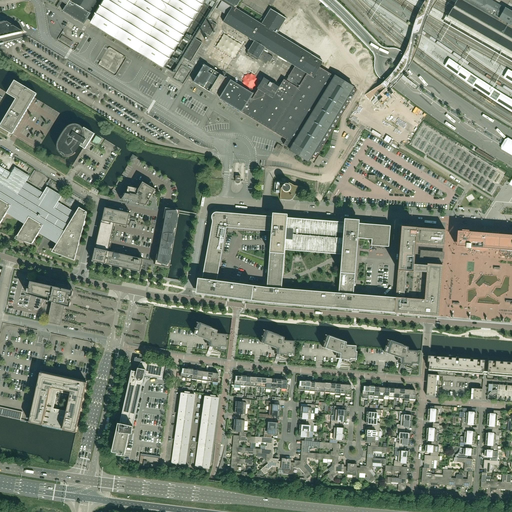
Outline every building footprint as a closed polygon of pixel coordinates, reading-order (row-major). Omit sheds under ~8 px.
[(164,67),(173,73),(183,57),(191,62),(202,43),(195,38),(200,30),(210,36),(217,25),(207,19),(216,3),(219,6),(222,1),(236,9),(241,0),(47,0),(54,4),(56,0),(58,0),(67,5),(67,6),(66,6),(63,11),(84,25),(88,19),(87,19),(88,18),(92,20),(91,22),(92,23),(115,37),(116,38),(139,52),(140,52),(163,66),(164,67)] [(511,12),(505,9),(489,0),(457,0),(448,16),(447,16),(446,15),(442,22),(491,49),(511,61),(511,12)] [(284,145),(309,158),(311,154),(315,157),(356,90),(333,76),(336,71),(321,62),(321,61),(277,34),(287,19),(271,9),(261,24),(236,9),(222,1),(219,6),(217,9),(227,16),(223,22),(223,23),(224,23),(254,42),(247,54),(249,55),(258,61),(259,59),(267,64),(268,61),(270,62),(273,57),(263,51),(265,48),(295,67),(288,78),(286,81),(284,80),(279,88),(264,78),(257,89),(258,90),(253,99),(250,98),(252,94),(231,81),(220,99),(241,112),(275,133),(287,140),(284,145)] [(0,37),(15,33),(19,33),(24,32),(14,26),(12,26),(12,25),(7,22),(1,23),(0,22),(0,37)] [(246,54),(252,44),(227,30),(221,39),(246,54)] [(236,65),(242,67),(241,71),(245,72),(248,63),(244,62),(245,58),(239,56),(236,65)] [(468,71),(449,58),(443,66),(453,73),(473,87),(481,93),(498,104),(511,113),(511,99),(509,98),(485,83),(468,71)] [(215,95),(225,77),(204,65),(193,82),(215,95)] [(252,65),(249,71),(257,76),(261,70),(252,65)] [(181,67),(174,79),(181,84),(189,72),(181,67)] [(511,71),(508,69),(503,78),(508,81),(511,83),(511,71)] [(0,127),(13,135),(37,94),(15,81),(7,94),(16,99),(0,125),(0,127)] [(75,153),(76,153),(75,153),(72,150),(73,149),(74,148),(75,147),(76,147),(77,146),(78,145),(85,149),(95,134),(84,128),(80,125),(79,125),(78,125),(77,124),(76,124),(74,124),(73,124),(72,124),(71,125),(70,125),(69,125),(68,126),(68,127),(67,127),(66,128),(66,129),(63,133),(62,135),(59,139),(58,142),(57,143),(57,144),(57,145),(57,146),(57,147),(57,148),(57,149),(58,150),(58,151),(58,152),(59,153),(60,154),(61,155),(62,156),(63,156),(64,156),(65,157),(66,157),(67,157),(68,157),(69,157),(70,156),(71,156),(72,156),(73,155),(74,155),(74,154),(75,153)] [(96,136),(92,142),(98,145),(102,139),(96,136)] [(511,140),(508,138),(504,139),(501,146),(501,149),(511,155),(511,140)] [(280,152),(283,147),(278,144),(275,149),(280,152)] [(477,149),(475,152),(493,162),(494,159),(477,149)] [(0,224),(7,213),(25,223),(16,238),(32,244),(39,232),(76,255),(87,212),(79,207),(75,214),(57,203),(62,196),(47,187),(43,194),(25,183),(29,176),(15,167),(11,174),(0,167),(0,224)] [(151,196),(152,196),(152,195),(153,195),(156,190),(143,182),(139,189),(128,186),(127,192),(125,192),(120,200),(139,204),(146,206),(150,200),(149,200),(150,199),(151,196)] [(296,194),(300,187),(313,189),(294,186),(291,184),(289,183),(288,183),(287,183),(286,183),(285,183),(285,184),(284,184),(283,185),(282,186),(281,187),(281,188),(281,189),(281,190),(280,197),(280,198),(280,199),(280,200),(281,200),(289,201),(290,201),(291,200),(293,199),(293,198),(296,194)] [(140,272),(143,259),(108,251),(109,248),(114,224),(127,226),(129,221),(128,221),(129,219),(130,214),(118,211),(117,211),(115,210),(114,210),(105,208),(102,220),(93,260),(93,261),(94,261),(140,272)] [(178,211),(178,210),(175,209),(175,210),(174,210),(174,209),(171,209),(170,209),(170,208),(167,208),(167,209),(166,209),(165,209),(163,219),(164,219),(162,234),(162,235),(161,239),(158,254),(157,254),(155,265),(156,265),(169,268),(179,211),(178,211)] [(398,270),(396,298),(360,295),(355,294),(353,294),(354,286),(355,286),(356,283),(354,283),(355,275),(356,263),(356,260),(356,256),(358,238),(372,239),(371,246),(389,247),(390,226),(378,225),(373,225),(359,223),(359,220),(344,219),(344,222),(287,218),(287,214),(273,213),(272,217),(225,213),(217,212),(216,212),(215,213),(214,213),(213,214),(212,215),(212,216),(212,217),(212,218),(212,219),(212,220),(212,221),(212,222),(207,251),(206,256),(202,279),(198,278),(196,293),(216,296),(239,299),(242,299),(244,300),(252,301),(253,301),(255,301),(263,302),(273,303),(352,309),(354,310),(359,310),(394,313),(395,313),(439,316),(443,265),(427,264),(427,265),(414,264),(415,252),(416,243),(444,245),(445,230),(417,228),(409,227),(401,227),(400,242),(399,257),(399,262),(398,270)] [(475,233),(473,233),(471,234),(469,234),(468,233),(469,231),(462,230),(462,231),(457,231),(456,246),(468,247),(470,248),(472,249),(474,250),(477,251),(479,251),(482,251),(484,251),(486,251),(489,250),(489,249),(490,249),(511,250),(511,235),(495,234),(495,233),(494,233),(492,232),(490,232),(487,232),(485,232),(483,232),(480,232),(478,232),(475,233)] [(60,326),(65,306),(70,307),(71,302),(69,301),(69,300),(72,301),(73,298),(70,297),(70,296),(72,297),(74,291),(68,290),(69,286),(56,283),(55,287),(31,281),(29,289),(28,288),(27,294),(52,302),(48,323),(60,326)] [(485,295),(486,294),(487,293),(488,291),(488,290),(487,289),(487,288),(486,288),(485,287),(484,287),(483,287),(482,287),(481,288),(480,289),(480,290),(480,291),(480,292),(480,293),(481,294),(482,295),(483,295),(484,295),(485,295)] [(227,340),(227,335),(227,334),(217,333),(218,330),(217,330),(197,322),(197,323),(195,328),(195,330),(194,332),(193,334),(201,337),(208,340),(207,345),(207,346),(209,346),(210,346),(208,351),(207,354),(210,355),(211,354),(212,349),(226,355),(227,349),(228,340),(227,340)] [(295,355),(295,346),(294,346),(294,341),(284,340),(285,337),(283,337),(284,337),(264,330),(263,330),(264,330),(262,336),(261,338),(261,340),(260,342),(268,345),(275,348),(274,353),(274,354),(276,354),(277,354),(276,358),(275,361),(278,362),(279,361),(280,357),(294,362),(295,355)] [(356,360),(357,351),(356,351),(356,346),(346,345),(347,342),(345,342),(326,334),(325,335),(326,335),(324,341),(323,343),(322,345),(322,347),(330,350),(337,352),(336,358),(338,359),(339,359),(338,363),(337,366),(340,367),(340,366),(342,362),(356,366),(356,360)] [(418,365),(419,356),(418,356),(418,351),(408,350),(408,347),(407,347),(407,346),(387,339),(387,340),(388,340),(386,346),(385,348),(384,350),(384,352),(392,355),(399,357),(398,363),(400,364),(401,364),(400,366),(399,369),(398,371),(402,372),(404,366),(418,371),(418,365)] [(436,370),(437,356),(428,356),(427,362),(429,362),(428,369),(436,370)] [(444,376),(445,357),(437,356),(436,370),(440,370),(439,376),(444,376)] [(452,377),(453,358),(445,357),(444,376),(452,377)] [(460,372),(461,358),(453,358),(452,377),(454,377),(455,372),(460,372)] [(468,373),(469,359),(461,358),(460,372),(468,373)] [(475,373),(476,360),(469,359),(468,373),(475,373)] [(483,374),(485,360),(476,360),(475,373),(483,374)] [(495,375),(496,361),(488,360),(487,374),(495,375)] [(133,426),(144,375),(162,379),(165,365),(146,362),(141,362),(141,361),(140,361),(139,361),(138,362),(137,362),(136,362),(135,363),(134,364),(134,365),(133,365),(133,367),(126,395),(118,433),(116,433),(112,452),(117,453),(117,454),(125,455),(130,434),(132,434),(133,426)] [(503,375),(504,362),(496,361),(495,375),(503,375)] [(511,376),(511,362),(504,362),(503,375),(511,376)] [(76,432),(87,382),(40,372),(29,422),(76,432)] [(437,397),(439,375),(428,374),(426,396),(437,397)] [(511,402),(511,385),(488,384),(487,401),(511,402)] [(481,400),(482,389),(471,388),(471,399),(481,400)] [(191,416),(194,394),(182,392),(179,415),(191,416)] [(215,420),(218,397),(206,396),(203,418),(215,420)] [(250,404),(250,400),(242,399),(242,402),(236,402),(236,408),(246,408),(246,405),(250,404)] [(280,411),(280,405),(274,405),(274,402),(267,401),(266,406),(270,406),(269,410),(280,411)] [(315,414),(315,405),(308,404),(307,407),(301,407),(301,413),(311,414),(315,414)] [(345,416),(346,410),(340,410),(340,407),(334,406),(334,410),(336,410),(335,415),(345,416)] [(440,413),(441,406),(434,406),(434,410),(428,409),(428,415),(438,416),(438,413),(440,413)] [(0,415),(21,420),(22,412),(0,407),(0,415)] [(245,414),(246,408),(236,408),(235,413),(241,414),(241,417),(247,417),(247,414),(245,414)] [(476,419),(476,413),(470,412),(471,409),(463,408),(463,412),(462,418),(476,419)] [(381,415),(381,410),(373,409),(373,413),(367,412),(367,418),(377,419),(377,415),(381,415)] [(279,417),(280,411),(269,410),(269,414),(266,414),(265,419),(267,419),(273,419),(273,416),(279,417)] [(497,420),(498,415),(500,415),(500,411),(494,410),(493,414),(488,414),(487,420),(497,420)] [(399,421),(401,421),(411,422),(412,416),(406,415),(406,412),(400,412),(399,421)] [(311,419),(311,414),(301,413),(300,419),(306,419),(306,422),(312,423),(313,419),(311,419)] [(345,422),(345,416),(335,415),(335,419),(331,420),(331,424),(339,425),(339,422),(345,422)] [(439,425),(440,419),(438,419),(438,416),(428,415),(427,421),(433,421),(433,425),(439,425)] [(188,441),(191,418),(179,417),(176,439),(188,441)] [(244,426),(245,421),(247,421),(247,417),(241,417),(241,420),(235,420),(234,425),(244,426)] [(380,423),(377,422),(377,419),(367,418),(366,424),(372,424),(372,427),(380,428),(380,423)] [(475,425),(476,419),(462,418),(461,427),(463,427),(469,428),(469,424),(475,425)] [(278,429),(279,423),(273,423),(273,419),(267,419),(266,422),(268,422),(268,428),(278,429)] [(212,444),(215,422),(202,420),(199,442),(212,444)] [(497,426),(497,420),(487,420),(487,425),(492,426),(492,430),(498,430),(499,426),(497,426)] [(411,427),(411,422),(401,421),(401,424),(397,425),(397,429),(405,430),(405,427),(411,427)] [(313,432),(314,423),(312,423),(306,422),(306,425),(300,425),(299,431),(310,432),(313,432)] [(344,434),(344,428),(338,428),(339,425),(331,424),(331,429),(334,430),(334,433),(344,434)] [(244,432),(244,426),(234,425),(234,431),(240,432),(239,436),(247,437),(247,436),(248,432),(244,432)] [(439,435),(439,430),(440,430),(441,426),(439,425),(433,425),(432,429),(427,428),(426,434),(439,435)] [(379,437),(379,432),(380,428),(372,427),(372,431),(366,430),(365,436),(376,437),(379,437)] [(474,438),(475,432),(469,432),(469,428),(463,427),(462,432),(465,432),(464,437),(474,438)] [(278,435),(278,429),(268,428),(264,428),(264,438),(271,438),(272,434),(278,435)] [(410,439),(410,434),(404,433),(405,430),(397,429),(396,433),(398,433),(397,438),(396,438),(410,439)] [(500,430),(498,430),(492,430),(492,433),(486,433),(486,439),(496,440),(499,440),(500,430)] [(309,437),(310,432),(299,431),(299,436),(305,437),(305,441),(312,442),(313,437),(309,437)] [(343,440),(344,434),(334,433),(333,439),(330,439),(329,443),(337,444),(338,440),(343,440)] [(438,445),(439,435),(426,434),(426,440),(431,440),(431,444),(438,445)] [(255,443),(255,437),(247,436),(247,437),(239,436),(233,435),(232,447),(239,447),(239,441),(248,441),(248,443),(255,443)] [(378,447),(379,441),(375,440),(376,437),(365,436),(365,442),(371,442),(370,446),(378,447)] [(273,450),(274,439),(271,438),(264,438),(255,437),(255,443),(258,443),(258,442),(267,443),(267,446),(265,446),(265,449),(265,450),(273,450)] [(468,447),(468,443),(474,444),(474,438),(464,437),(461,437),(460,446),(468,447)] [(409,445),(410,439),(396,438),(395,447),(403,448),(403,445),(409,445)] [(495,445),(496,440),(486,439),(485,445),(491,445),(491,449),(497,449),(497,445),(495,445)] [(185,465),(188,443),(175,441),(172,463),(185,465)] [(320,448),(321,442),(312,442),(305,441),(302,441),(301,452),(307,453),(308,446),(317,447),(317,448),(320,448)] [(339,455),(340,444),(337,444),(329,443),(321,442),(320,448),(324,449),(324,447),(333,448),(333,451),(331,451),(331,455),(339,455)] [(208,468),(211,446),(199,444),(196,467),(208,468)] [(435,452),(435,446),(425,445),(425,451),(431,452),(430,456),(438,456),(438,452),(435,452)] [(386,454),(387,448),(378,447),(370,446),(368,446),(367,458),(373,458),(375,458),(375,455),(373,455),(374,452),(383,452),(383,453),(386,454)] [(254,455),(254,448),(239,447),(232,447),(232,458),(239,459),(240,455),(238,455),(238,452),(247,453),(247,454),(254,455)] [(403,448),(395,447),(395,452),(398,453),(398,457),(408,457),(409,452),(403,451),(403,448)] [(272,459),(273,450),(265,450),(265,449),(254,448),(254,455),(257,455),(258,454),(266,454),(266,461),(268,463),(268,464),(274,459),(272,459)] [(473,455),(473,449),(464,449),(464,448),(459,448),(460,449),(459,450),(459,451),(459,452),(458,453),(457,454),(456,454),(455,455),(455,458),(467,459),(467,458),(467,455),(473,455)] [(497,461),(498,461),(498,455),(494,454),(495,451),(485,450),(484,456),(490,457),(490,460),(497,461)] [(320,460),(320,454),(307,453),(301,452),(300,461),(299,461),(304,466),(307,464),(307,458),(316,458),(316,460),(320,460)] [(338,464),(339,455),(331,455),(320,454),(320,460),(323,460),(323,459),(332,460),(332,466),(328,469),(330,472),(334,469),(340,464),(338,464)] [(436,469),(437,461),(440,461),(440,460),(440,456),(438,456),(430,456),(425,455),(424,464),(429,465),(429,468),(434,469),(434,468),(436,469)] [(408,463),(408,457),(398,457),(398,460),(394,461),(394,466),(402,467),(402,463),(408,463)] [(472,468),(472,459),(467,458),(467,459),(455,458),(454,457),(454,462),(465,463),(464,471),(466,471),(467,468),(472,468)] [(253,466),(253,460),(239,459),(232,458),(231,470),(239,471),(239,470),(241,470),(241,467),(239,467),(237,467),(238,464),(247,464),(246,466),(253,466)] [(290,470),(291,462),(291,459),(288,459),(287,459),(285,459),(286,458),(282,458),(282,462),(281,469),(284,470),(286,472),(292,473),(292,470),(290,470)] [(376,475),(372,469),(373,463),(382,464),(382,465),(385,465),(386,459),(375,458),(373,458),(367,458),(366,466),(365,466),(370,472),(374,476),(376,475)] [(282,462),(278,461),(278,459),(274,459),(268,464),(268,463),(261,470),(265,474),(268,472),(267,471),(272,466),(278,467),(278,469),(281,469),(282,462)] [(304,466),(299,461),(295,460),(294,463),(291,462),(290,470),(292,470),(294,470),(294,468),(299,468),(304,474),(303,475),(306,478),(310,474),(304,466)] [(492,473),(493,470),(493,465),(499,466),(499,461),(498,461),(497,461),(490,460),(484,460),(483,469),(486,469),(486,473),(490,473),(492,473)] [(356,475),(356,468),(357,468),(357,464),(353,464),(351,464),(348,463),(347,467),(348,467),(347,475),(352,475),(352,477),(356,477),(356,478),(357,479),(358,479),(358,476),(356,475)] [(348,467),(347,467),(344,467),(344,464),(340,464),(334,469),(330,472),(326,475),(331,480),(333,477),(333,476),(338,471),(344,472),(344,475),(347,475),(348,467)] [(401,475),(399,475),(399,478),(407,479),(408,467),(402,467),(394,466),(385,465),(385,472),(392,472),(392,471),(401,472),(401,475)] [(370,472),(365,466),(360,466),(360,468),(357,468),(356,468),(356,475),(358,476),(359,476),(359,473),(365,474),(370,479),(369,480),(371,483),(376,479),(374,476),(370,472)] [(435,476),(435,474),(431,474),(431,473),(427,473),(427,468),(422,468),(421,483),(431,484),(431,483),(434,483),(435,476)] [(435,476),(434,483),(437,483),(437,484),(446,485),(448,470),(447,470),(445,469),(443,469),(443,476),(435,476)] [(459,485),(460,475),(458,475),(457,475),(456,476),(456,478),(451,478),(452,470),(448,470),(446,485),(455,486),(456,485),(459,485)] [(471,487),(473,472),(468,471),(468,479),(463,479),(463,477),(463,476),(462,475),(461,475),(460,475),(459,485),(462,485),(462,486),(471,487)] [(486,476),(486,473),(482,472),(481,488),(490,489),(490,487),(493,488),(494,479),(491,479),(491,478),(486,478),(486,476)] [(506,490),(507,474),(503,474),(502,482),(497,482),(498,478),(494,477),(494,479),(493,488),(497,488),(496,489),(506,490)] [(406,490),(407,479),(399,478),(388,477),(387,478),(387,482),(387,483),(391,484),(391,482),(400,483),(400,486),(398,486),(398,490),(406,490)]
